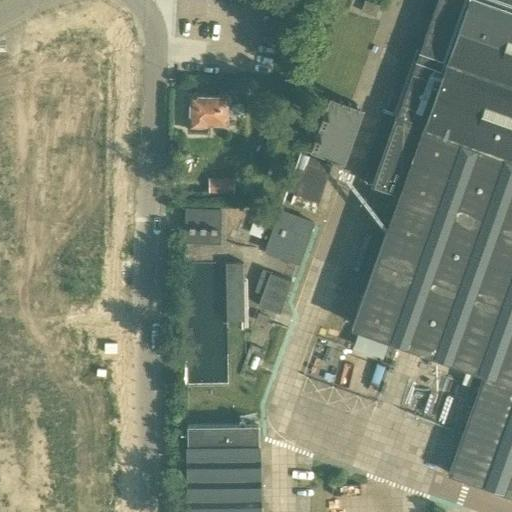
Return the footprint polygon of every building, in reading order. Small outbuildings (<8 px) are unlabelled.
[(511,0),(435,0),(423,36),(411,32),(360,178),(400,192),(353,325),(483,372),(447,472),(511,495),(511,0)] [(38,242),(84,242),(81,50),(35,51),(38,242)] [(227,96),(191,94),(189,130),(208,131),(208,123),(226,124),(227,96)] [(309,152),(344,164),(364,107),(329,95),(325,109),(320,108),(316,118),(321,119),(317,130),(313,129),(309,139),(313,140),(309,152)] [(234,177),(208,177),(208,194),(235,193),(234,177)] [(318,202),(294,194),(290,203),(315,212),(318,202)] [(182,242),(183,242),(220,243),(221,207),(184,206),(182,242)] [(262,252),(298,265),(313,221),(277,208),(262,252)] [(224,262),(225,321),(244,320),(243,261),(224,262)] [(0,511),(21,511),(3,352),(17,350),(34,511),(97,511),(78,336),(9,344),(0,262),(0,511)] [(279,314),(291,279),(261,268),(253,291),(261,294),(257,307),(279,314)] [(228,379),(227,352),(189,354),(190,381),(228,379)] [(258,511),(258,434),(258,423),(186,424),(186,511),(258,511)]
